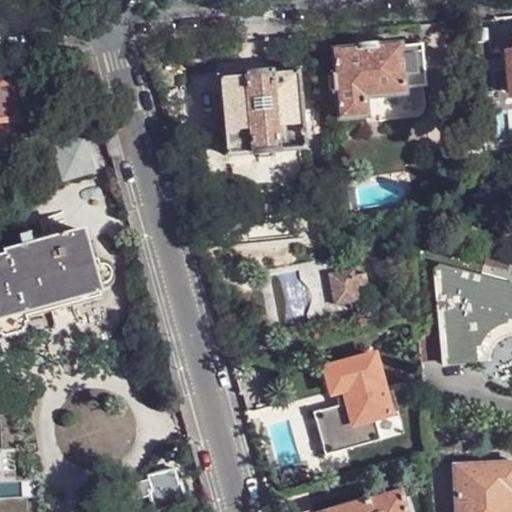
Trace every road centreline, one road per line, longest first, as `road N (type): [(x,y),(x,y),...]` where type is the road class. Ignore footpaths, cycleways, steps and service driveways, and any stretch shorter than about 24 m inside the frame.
road 1 (residential): [(103,24),(240,511)]
road 2 (unclassified): [(103,24),(370,0)]
